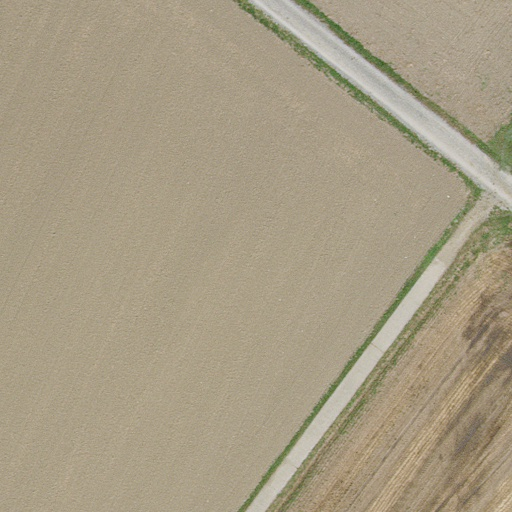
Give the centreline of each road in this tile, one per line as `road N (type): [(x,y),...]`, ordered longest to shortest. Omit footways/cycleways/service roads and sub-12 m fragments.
road 1 (track): [(487,160),(222,511)]
road 2 (track): [(511,179),(282,0)]
